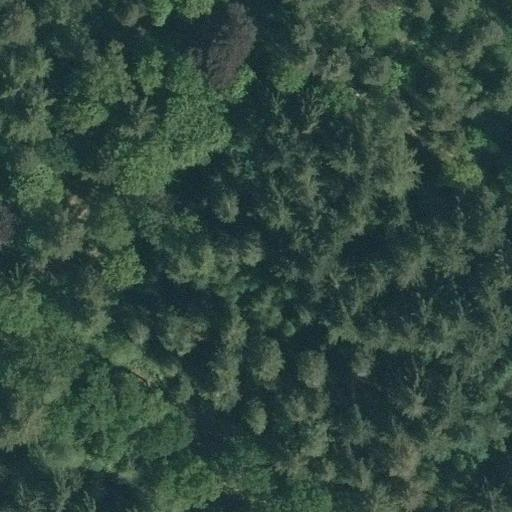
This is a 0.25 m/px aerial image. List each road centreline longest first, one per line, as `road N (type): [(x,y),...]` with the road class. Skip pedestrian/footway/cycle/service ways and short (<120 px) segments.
road 1 (track): [(217,0),(0,340)]
road 2 (track): [(250,0),(511,167)]
